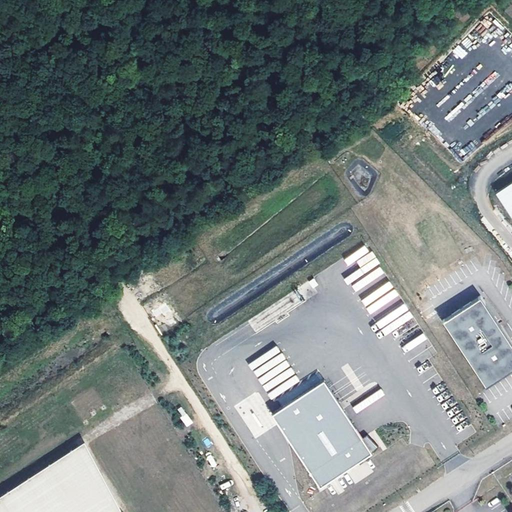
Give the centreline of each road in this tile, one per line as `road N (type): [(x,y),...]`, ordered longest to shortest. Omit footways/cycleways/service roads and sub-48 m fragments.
road 1 (track): [(132,303),(262,511)]
road 2 (unclassified): [(511,443),(406,511)]
